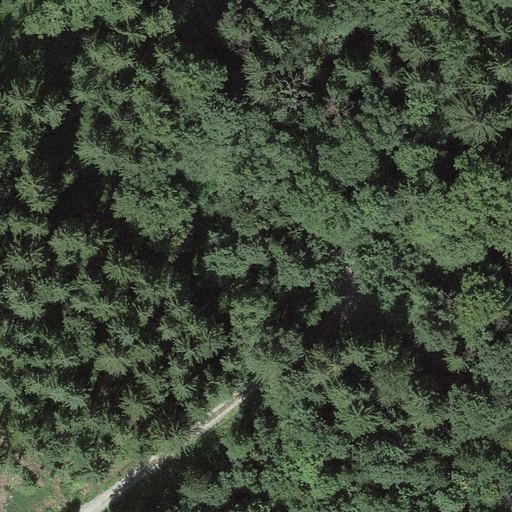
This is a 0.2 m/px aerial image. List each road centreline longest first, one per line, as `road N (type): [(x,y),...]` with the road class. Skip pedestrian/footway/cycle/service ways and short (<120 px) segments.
road 1 (track): [(364,307),(204,0)]
road 2 (track): [(364,307),(105,511)]
road 3 (track): [(364,307),(511,459)]
